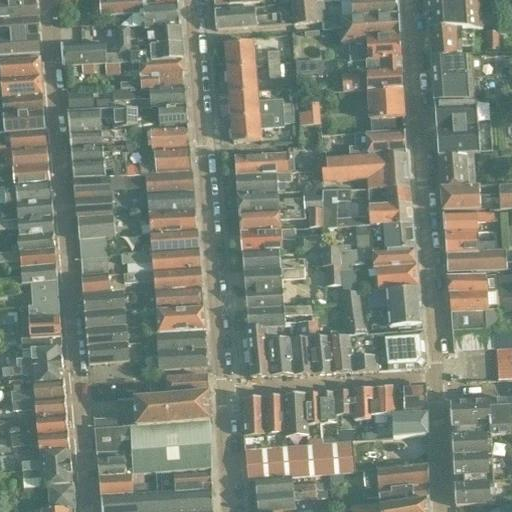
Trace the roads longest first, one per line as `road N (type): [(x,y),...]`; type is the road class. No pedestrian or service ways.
road 1 (residential): [(44,0),(85,511)]
road 2 (residential): [(220,391),(188,0)]
road 3 (residential): [(435,378),(407,0)]
road 4 (residential): [(220,391),(435,378)]
road 5 (residential): [(442,511),(435,389)]
road 6 (residential): [(228,511),(220,391)]
